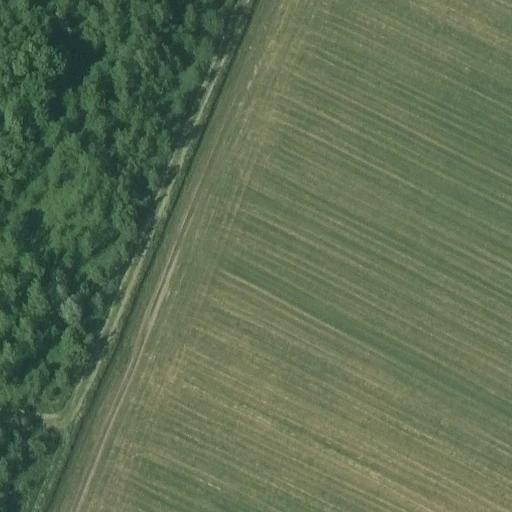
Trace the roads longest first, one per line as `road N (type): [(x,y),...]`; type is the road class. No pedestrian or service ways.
road 1 (track): [(36,511),(239,0)]
road 2 (track): [(124,371),(69,511)]
